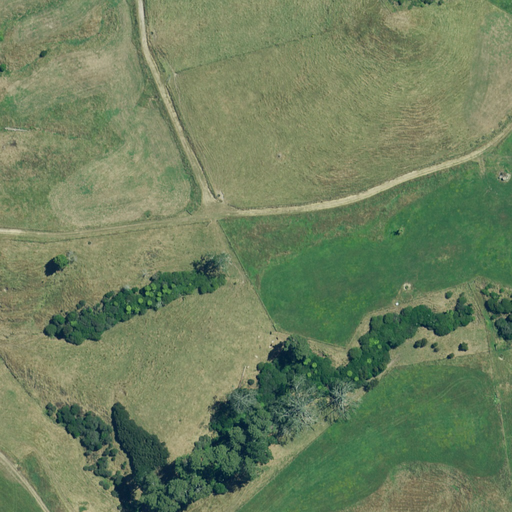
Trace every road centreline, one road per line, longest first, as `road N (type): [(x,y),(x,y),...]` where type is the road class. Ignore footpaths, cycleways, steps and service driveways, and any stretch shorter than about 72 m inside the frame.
road 1 (track): [(0,229),(55,235),(335,205),(483,147),(511,120)]
road 2 (track): [(207,213),(138,0)]
